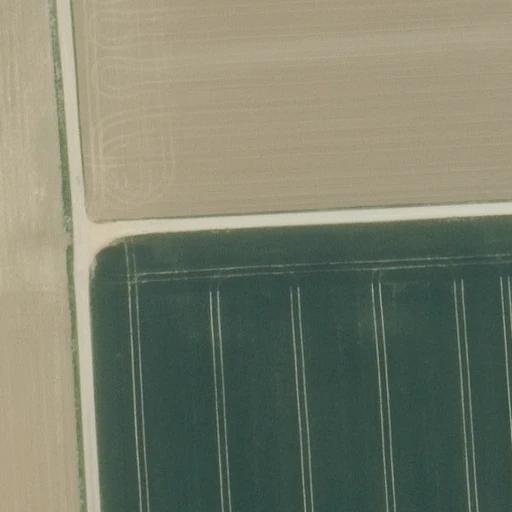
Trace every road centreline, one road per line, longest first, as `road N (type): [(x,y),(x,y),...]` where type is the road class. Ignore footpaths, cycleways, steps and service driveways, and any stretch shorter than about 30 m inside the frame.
road 1 (track): [(68,0),(95,511)]
road 2 (track): [(511,208),(81,231)]
